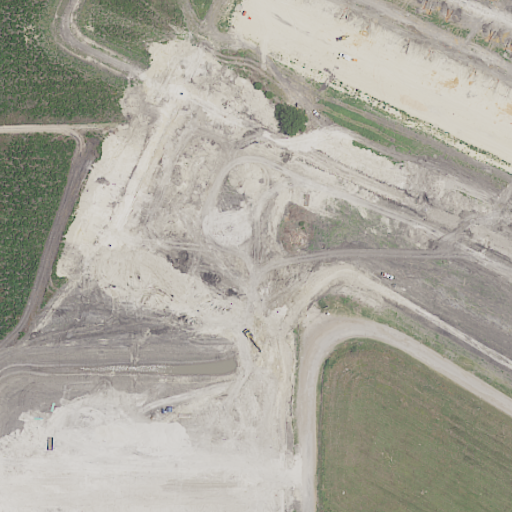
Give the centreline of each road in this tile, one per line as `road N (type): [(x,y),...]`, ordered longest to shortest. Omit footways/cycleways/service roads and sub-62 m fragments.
road 1 (residential): [(511,408),(381,331),(337,332),(310,363),(311,511)]
road 2 (residential): [(358,327),(260,308),(0,196)]
road 3 (residential): [(175,94),(511,253)]
road 4 (residential): [(311,494),(0,493)]
road 5 (residential): [(219,0),(99,243)]
road 6 (residential): [(511,66),(366,0)]
